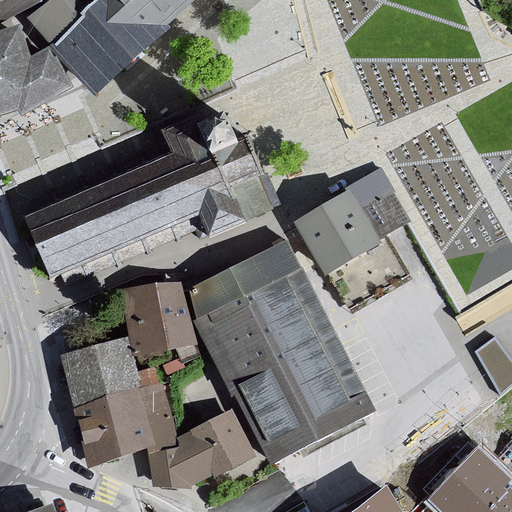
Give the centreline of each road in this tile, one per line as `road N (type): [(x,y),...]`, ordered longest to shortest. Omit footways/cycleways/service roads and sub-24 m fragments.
road 1 (tertiary): [(0,262),(28,368),(25,409),(8,446)]
road 2 (residential): [(8,446),(156,511)]
